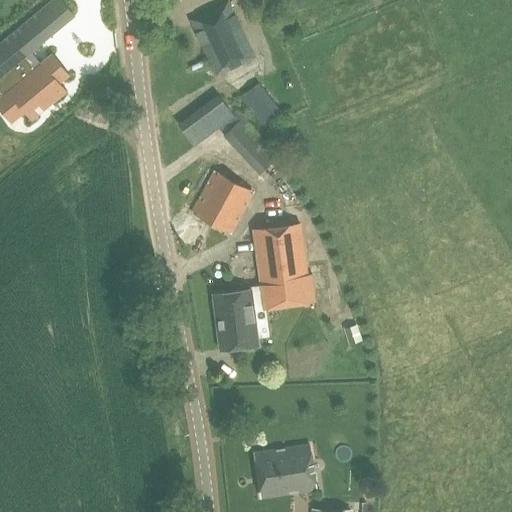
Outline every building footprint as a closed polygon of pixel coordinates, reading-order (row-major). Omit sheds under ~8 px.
[(0,101),(14,118),(10,121),(11,123),(25,111),(28,109),(34,116),(31,118),(32,120),(67,90),(66,89),(63,91),(57,84),(61,82),(70,74),(69,73),(66,75),(55,63),(49,68),(42,60),(36,66),(27,55),(75,15),(62,0),(51,0),(0,42),(0,64),(5,71),(0,75),(10,87),(2,94),(0,95),(0,101)] [(254,0),(258,11),(274,5),(272,0),(254,0)] [(217,75),(256,57),(230,1),(191,19),(217,75)] [(105,97),(113,91),(109,86),(102,92),(105,97)] [(259,88),(248,97),(267,123),(279,114),(259,88)] [(233,117),(216,93),(177,122),(194,145),(233,117)] [(281,154),(244,114),(223,134),(261,173),(281,154)] [(232,233),(254,191),(216,170),(193,212),(232,233)] [(252,229),(266,307),(316,301),(313,274),(308,274),(301,223),(252,229)] [(215,293),(222,349),(259,344),(254,309),(266,307),(263,290),(251,291),(250,289),(215,293)] [(356,324),(344,327),(349,342),(360,339),(356,324)] [(296,488),(297,491),(316,488),(314,472),(311,473),(309,461),(312,460),(310,444),(254,453),(261,496),(290,492),(290,489),(296,488)]
